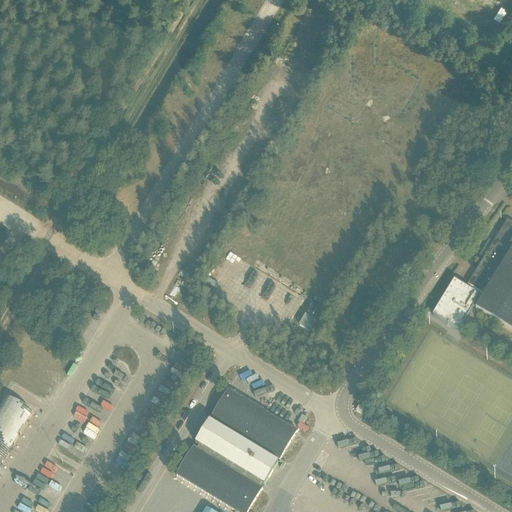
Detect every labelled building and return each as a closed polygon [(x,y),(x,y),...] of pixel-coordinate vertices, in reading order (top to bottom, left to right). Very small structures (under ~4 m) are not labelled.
[(511,223),(507,221),(468,285),(469,286),(467,289),(454,281),(433,316),(459,333),(474,309),(476,311),(476,312),(511,333),(511,223)] [(479,256),(483,258),(493,242),(489,240),(479,256)] [(307,314),(312,317),(319,306),(314,303),(307,314)] [(300,326),(309,332),(316,322),(306,316),(300,326)] [(169,401),(192,358),(181,352),(158,395),(169,401)] [(199,448),(197,451),(194,448),(177,477),(234,511),(249,511),(263,490),(259,488),(261,485),(264,487),(278,464),(275,462),(277,459),(280,461),(297,433),(229,391),(211,420),(215,422),(213,425),(209,423),(196,445),(199,448)] [(155,397),(152,402),(163,409),(166,404),(155,397)] [(5,398),(0,405),(0,469),(33,415),(5,398)] [(356,412),(363,416),(365,412),(358,407),(356,412)] [(141,424),(134,435),(145,441),(151,430),(141,424)] [(113,472),(110,477),(122,483),(124,478),(113,472)]
